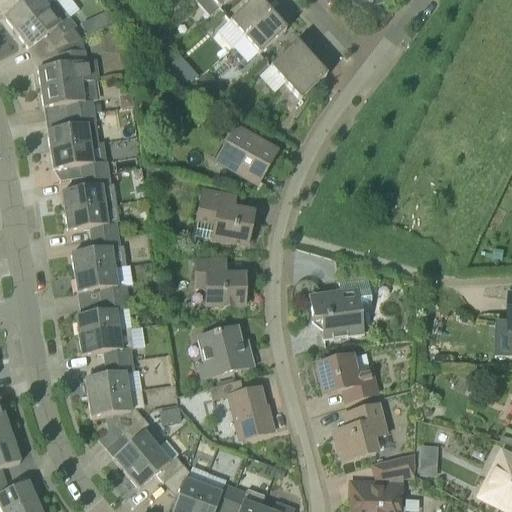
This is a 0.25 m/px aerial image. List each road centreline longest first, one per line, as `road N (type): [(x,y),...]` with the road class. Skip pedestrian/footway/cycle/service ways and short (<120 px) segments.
road 1 (residential): [(316,511),(278,352),(275,264),(298,173),(367,68)]
road 2 (residential): [(92,511),(57,457),(28,368),(22,306)]
road 3 (residential): [(22,306),(0,135)]
